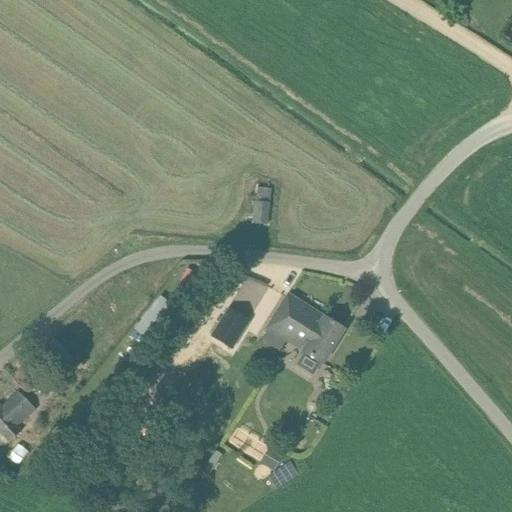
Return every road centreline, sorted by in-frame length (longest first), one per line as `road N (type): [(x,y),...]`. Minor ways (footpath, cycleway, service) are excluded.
road 1 (unclassified): [(0,357),(118,260),(146,247),(371,268)]
road 2 (unclassified): [(511,434),(371,268)]
road 3 (unclassified): [(371,268),(453,158),(511,124)]
road 4 (track): [(511,70),(396,0)]
